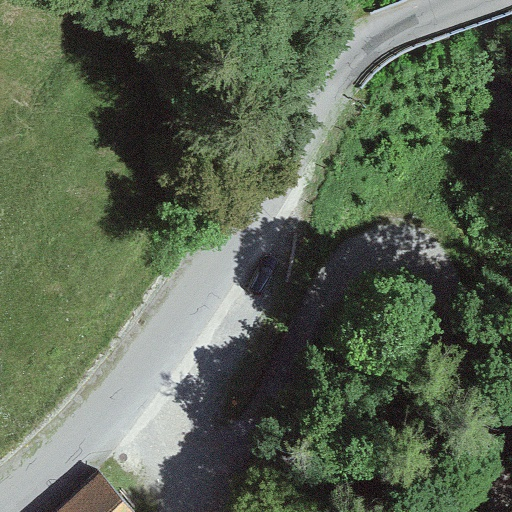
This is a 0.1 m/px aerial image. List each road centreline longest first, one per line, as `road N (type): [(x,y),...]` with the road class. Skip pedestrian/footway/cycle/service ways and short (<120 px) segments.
road 1 (track): [(101,414),(202,476),(290,358),(335,265),(374,240),(409,244),(431,259),(456,306),(504,511)]
road 2 (unclassified): [(0,507),(101,414),(188,308),(348,57),(370,39),(479,0)]
